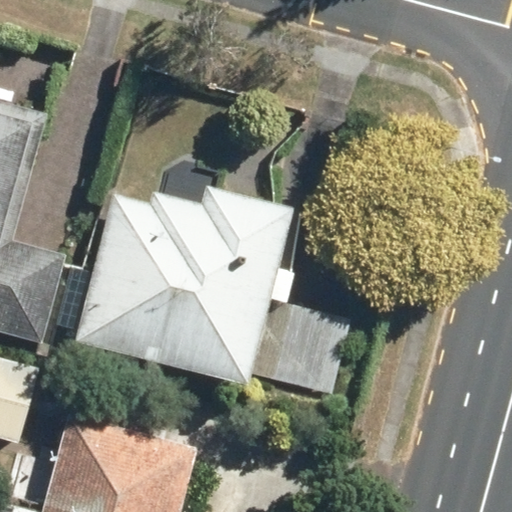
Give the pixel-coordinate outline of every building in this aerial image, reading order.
[(0,341),(39,352),(65,257),(14,243),(50,117),(0,102),(0,341)] [(247,389),(290,211),(202,190),(197,208),(152,194),(146,208),(112,199),(69,347),(247,389)] [(0,441),(15,446),(37,372),(0,361),(0,441)] [(177,511),(194,451),(65,416),(38,511),(177,511)] [(323,511),(335,465),(228,438),(209,511),(323,511)]
